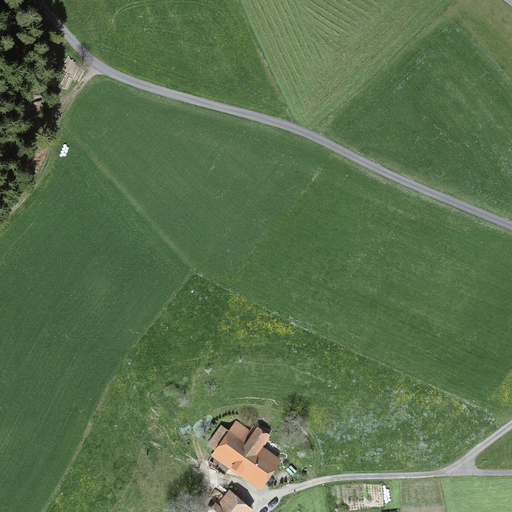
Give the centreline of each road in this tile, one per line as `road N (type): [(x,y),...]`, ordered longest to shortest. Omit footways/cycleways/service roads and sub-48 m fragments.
road 1 (unclassified): [(37,0),(100,67),(298,129),(511,225)]
road 2 (track): [(230,480),(262,501),(335,478),(511,472)]
